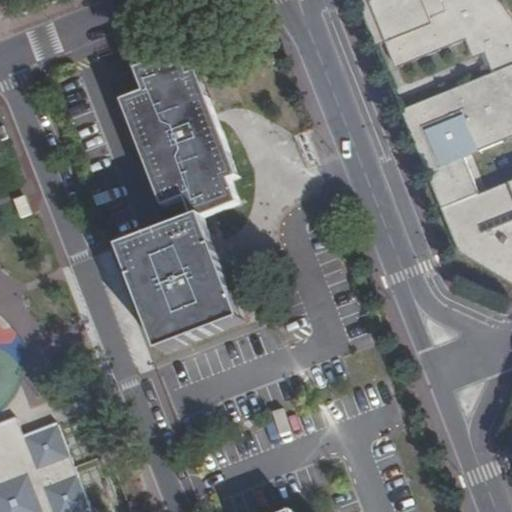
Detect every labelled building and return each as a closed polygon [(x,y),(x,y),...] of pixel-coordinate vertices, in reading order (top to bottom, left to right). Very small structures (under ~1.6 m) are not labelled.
[(419,60),(395,0),(361,0),(379,45),(389,42),(399,68),(419,60)] [(434,97),(445,127),(511,101),(511,48),(492,0),(395,0),(419,60),(469,41),(477,60),(488,55),(495,74),(434,97)] [(511,10),(508,5),(502,0),(492,0),(511,48),(511,101),(445,127),(507,285),(511,287),(511,10)] [(206,219),(242,205),(233,182),(223,156),(232,153),(211,100),(202,103),(192,77),(183,54),(140,71),(147,94),(135,99),(145,126),(137,130),(156,181),(165,178),(175,205),(189,199),(197,221),(197,222),(206,219)] [(201,74),(192,77),(202,103),(211,100),(201,74)] [(457,255),(507,285),(445,127),(434,97),(403,109),(416,146),(421,145),(424,153),(420,155),(457,255)] [(145,126),(135,99),(126,102),(137,130),(145,126)] [(223,156),(233,182),(242,178),(232,153),(223,156)] [(167,209),(175,205),(165,178),(156,181),(167,209)] [(218,250),(206,219),(197,222),(209,253),(218,250)] [(209,253),(197,222),(197,221),(133,247),(145,279),(137,282),(153,322),(160,319),(172,351),(239,324),(227,292),(234,290),(218,250),(209,253)] [(145,279),(133,247),(125,251),(137,282),(145,279)] [(246,322),(234,290),(227,292),(239,324),(246,322)] [(165,354),(172,351),(160,319),(153,322),(165,354)] [(0,511),(93,511),(62,429),(60,424),(26,437),(19,420),(0,427),(0,511)]
